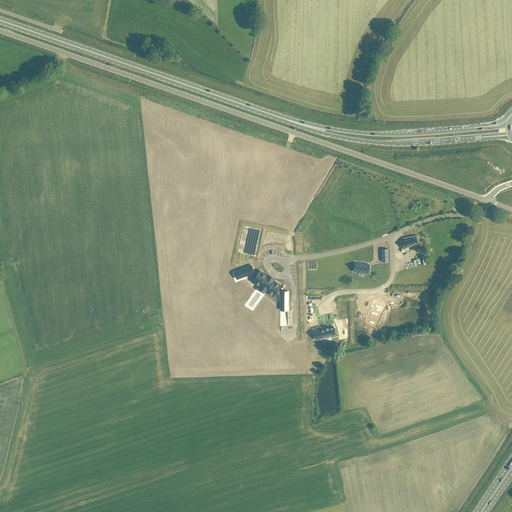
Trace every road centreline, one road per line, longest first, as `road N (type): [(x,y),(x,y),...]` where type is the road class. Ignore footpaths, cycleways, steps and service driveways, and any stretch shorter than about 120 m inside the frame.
road 1 (unclassified): [(486,200),(0,30)]
road 2 (primary): [(0,20),(274,116)]
road 3 (primary): [(274,116),(375,143),(477,138)]
road 4 (primary): [(476,129),(373,134),(274,116)]
road 5 (track): [(0,484),(25,384),(3,286)]
road 6 (unclassified): [(319,306),(342,292),(384,287),(393,273),(390,237)]
